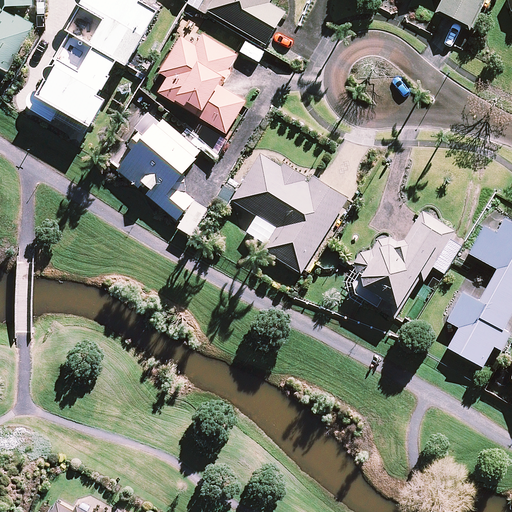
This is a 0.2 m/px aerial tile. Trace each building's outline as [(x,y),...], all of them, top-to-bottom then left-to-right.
[(0,0),(0,70),(8,74),(31,23),(6,12),(6,4),(30,4),(29,0),(0,0)] [(29,108),(31,110),(53,123),(83,139),(105,100),(99,97),(119,62),(127,66),(160,8),(144,0),(84,0),(68,29),(71,31),(55,60),(58,62),(41,92),(39,92),(37,92),(35,92),(34,93),(32,94),(31,95),(29,96),(29,98),(28,100),(28,101),(28,103),(28,105),(28,107),(29,108)] [(271,0),(213,0),(208,11),(266,44),(285,12),(270,4),(271,0)] [(442,0),(439,7),(437,11),(472,27),(484,0),(442,0)] [(168,78),(158,95),(174,105),(176,101),(187,107),(189,104),(202,112),(199,117),(226,133),(244,102),(219,87),(237,56),(203,36),(197,46),(181,37),(161,73),(168,78)] [(208,212),(186,194),(185,172),(201,152),(149,111),(135,128),(142,134),(114,168),(139,188),(143,182),(152,190),(147,196),(179,222),(177,225),(189,235),(199,224),(208,212)] [(282,167),(262,154),(233,201),(258,216),(247,232),(267,245),(264,250),(302,274),(349,199),(312,177),(310,181),(284,164),(282,167)] [(379,242),(378,242),(372,251),(370,251),(368,250),(365,251),(363,251),(361,252),(359,254),(357,255),(356,257),(355,260),(354,262),(354,264),(354,267),(355,269),(356,271),(357,273),(359,274),(354,281),(356,295),(379,308),(384,299),(402,309),(421,277),(425,279),(454,231),(422,212),(403,244),(396,241),(395,240),(394,240),(393,239),(391,239),(390,239),(389,238),(387,238),(386,238),(385,239),(383,239),(382,239),(381,240),(380,241),(379,242)] [(497,233),(484,226),(470,254),(498,269),(480,302),(463,293),(448,321),(460,327),(449,348),(483,366),(494,345),(504,351),(511,335),(511,223),(505,219),(497,233)] [(462,247),(451,240),(434,267),(445,274),(462,247)]
